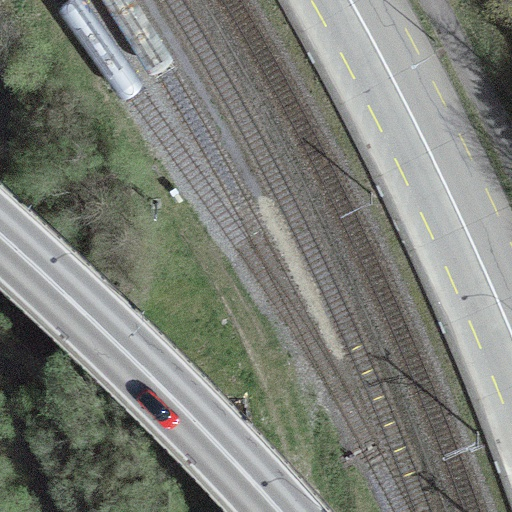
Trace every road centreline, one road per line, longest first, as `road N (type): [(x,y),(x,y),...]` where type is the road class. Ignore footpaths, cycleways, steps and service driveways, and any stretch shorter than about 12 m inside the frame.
road 1 (motorway): [(282,511),(97,315),(0,231)]
road 2 (primary): [(511,335),(348,0)]
